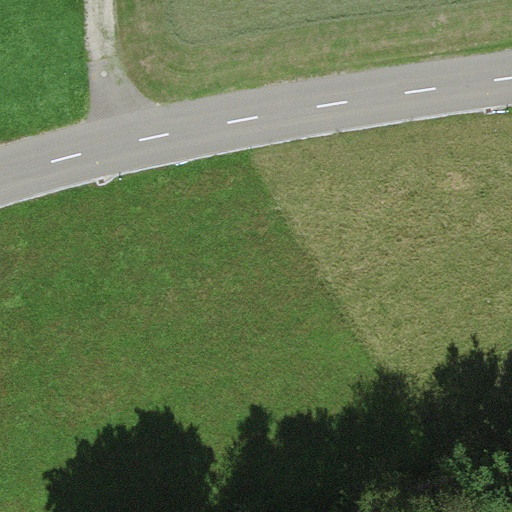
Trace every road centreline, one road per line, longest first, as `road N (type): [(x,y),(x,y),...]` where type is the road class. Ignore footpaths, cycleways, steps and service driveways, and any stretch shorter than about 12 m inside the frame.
road 1 (tertiary): [(0,180),(105,147),(511,81)]
road 2 (track): [(271,511),(325,478),(511,420)]
road 3 (track): [(106,0),(105,147)]
